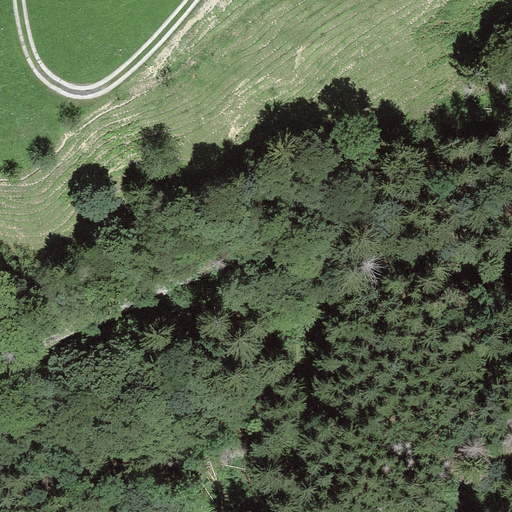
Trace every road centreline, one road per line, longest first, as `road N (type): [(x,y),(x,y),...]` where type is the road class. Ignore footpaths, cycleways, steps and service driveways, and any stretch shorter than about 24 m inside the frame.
road 1 (track): [(191,0),(121,73),(89,92),(60,86),(33,62),(20,0)]
road 2 (track): [(89,92),(170,75),(273,0)]
